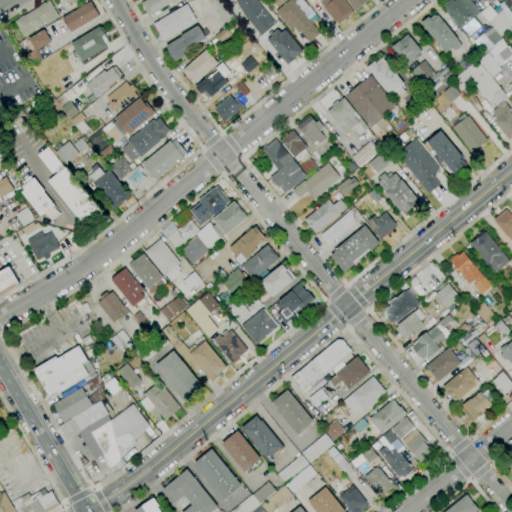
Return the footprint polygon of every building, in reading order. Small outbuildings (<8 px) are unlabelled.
[(176,0),(148,16),(141,4),(147,0),(176,0)] [(224,0),(234,18),(223,25),(208,0),(224,0)] [(256,0),(259,4),(275,23),(261,35),(244,15),(235,0),(256,0)] [(309,42),(300,32),(299,33),(294,28),(291,30),(276,11),(289,0),(291,0),(297,6),(298,5),(300,7),(299,8),(302,12),(303,11),(305,14),(304,15),(320,33),(309,42)] [(338,24),(336,22),(336,23),(323,8),(324,7),(320,2),(321,2),(319,0),(344,0),(352,9),(351,10),(353,12),(338,24)] [(367,0),(355,11),(345,0),(367,0)] [(469,38),(445,9),(443,6),(449,0),(452,0),(454,2),(456,0),(470,0),(480,12),(475,17),(483,26),(469,38)] [(24,37),(14,21),(19,19),(18,18),(23,15),(24,16),(40,6),(39,5),(44,2),(45,3),(49,1),(59,16),(24,37)] [(71,33),(62,18),(90,2),(99,16),(71,33)] [(494,9),(502,2),(506,6),(497,13),(494,9)] [(162,42),(158,35),(159,34),(153,24),(186,4),(196,21),(192,23),(193,23),(162,42)] [(498,15),(489,22),(481,12),(489,4),(498,15)] [(489,21),(503,10),(511,22),(511,32),(503,39),(489,21)] [(438,15),(443,21),(458,40),(458,41),(462,46),(454,52),(452,48),(445,54),(421,23),(429,17),(430,18),(433,15),(438,15)] [(83,61),(71,44),(99,26),(101,28),(102,27),(106,32),(104,33),(110,43),(106,45),(107,46),(83,61)] [(175,62),(165,46),(181,37),(181,36),(198,26),(201,31),(206,29),(210,36),(196,44),(197,47),(191,50),(192,52),(175,62)] [(484,53),(474,41),(492,27),(501,39),(484,53)] [(221,43),(215,36),(225,28),(230,34),(221,43)] [(287,65),(267,40),(272,35),(270,36),(268,33),(271,30),(273,32),(277,29),(280,33),(285,29),(303,51),(295,58),(295,59),(287,65)] [(31,66),(25,56),(35,50),(28,39),(44,30),(52,42),(37,51),(42,59),(31,66)] [(408,66),(406,64),(406,65),(392,47),(408,34),(422,51),(415,57),(417,59),(408,66)] [(511,54),(498,66),(488,52),(502,41),(511,52),(511,54)] [(193,85),(181,71),(206,49),(218,63),(193,85)] [(248,74),(239,65),(249,56),(258,65),(248,74)] [(397,99),(393,94),(390,96),(367,67),(375,61),(376,63),(382,58),(389,66),(390,65),(397,74),(396,75),(404,85),(401,87),(405,92),(397,99)] [(436,93),(433,90),(428,93),(415,78),(410,72),(424,60),(435,74),(437,72),(438,73),(446,67),(455,77),(436,93)] [(511,136),(508,140),(493,122),(494,121),(492,119),(494,117),(492,114),(494,113),(492,111),(497,108),(496,106),(497,106),(494,103),(491,105),(488,101),(488,102),(472,82),(465,88),(483,110),(479,113),(462,92),(461,92),(452,80),(477,60),(507,97),(505,99),(506,100),(504,101),(511,111),(510,113),(511,115),(511,136)] [(208,99),(204,94),(201,96),(194,88),(206,77),(211,74),(212,75),(217,71),(215,69),(222,63),(231,73),(224,78),(227,82),(208,99)] [(415,88),(399,68),(403,64),(419,84),(415,88)] [(96,98),(86,85),(104,70),(106,72),(112,67),(113,68),(115,66),(122,75),(119,77),(120,78),(96,98)] [(381,131),(375,124),(370,128),(344,97),(370,75),(396,107),(383,117),(389,124),(381,131)] [(111,113),(105,105),(110,102),(106,97),(126,82),(129,86),(132,84),(136,90),(134,92),(138,97),(118,112),(116,109),(111,113)] [(244,97),(235,87),(240,82),(249,92),(244,97)] [(417,109),(409,99),(419,91),(422,95),(425,92),(430,99),(417,109)] [(70,119),(55,101),(64,92),(72,101),(71,102),(79,112),(70,119)] [(34,108),(31,103),(41,95),(45,100),(34,108)] [(224,123),(213,109),(230,96),(234,101),(237,98),(244,106),(224,123)] [(123,136),(112,123),(117,120),(115,118),(139,98),(144,104),(146,102),(155,113),(129,135),(127,133),(123,136)] [(368,139),(362,132),(358,136),(356,132),(353,135),(351,133),(347,136),(345,133),(345,134),(338,126),(327,112),(332,107),(331,105),(337,100),(338,102),(344,98),(369,128),(367,129),(372,135),(368,139)] [(82,134),(70,120),(80,112),(85,118),(83,120),(89,128),(82,134)] [(471,153),(452,128),(460,122),(457,118),(464,113),(467,117),(468,116),(487,141),(471,153)] [(312,145),(296,124),(308,115),(315,123),(318,120),(323,127),(319,130),(326,139),(319,144),(317,141),(312,145)] [(132,161),(121,149),(128,143),(126,141),(153,120),(154,121),(159,118),(169,131),(165,135),(167,137),(141,158),(138,156),(132,161)] [(316,167),(306,175),(298,166),(302,163),(300,160),(298,162),(280,141),(285,137),(283,135),(286,132),(288,134),(292,130),(307,148),(305,149),(311,156),(309,158),(316,167)] [(454,174),(427,142),(441,131),(467,165),(454,174)] [(81,153),(73,144),(81,137),(89,146),(81,153)] [(155,181),(141,163),(144,160),(144,161),(170,140),(171,142),(175,139),(186,153),(183,156),(184,158),(155,181)] [(285,194),(279,187),(278,188),(276,186),(275,187),(271,182),(272,181),(270,178),(279,171),(271,161),(270,162),(262,151),(261,148),(265,145),(266,146),(275,139),(306,177),(288,192),(288,191),(285,194)] [(360,168),(351,157),(373,139),(375,142),(373,144),(379,152),(360,168)] [(428,194),(396,155),(415,139),(439,169),(434,173),(436,175),(434,176),(440,184),(428,194)] [(66,165),(55,152),(57,151),(54,147),(59,143),(62,147),(68,141),(79,154),(66,165)] [(104,159),(99,153),(109,144),(115,150),(104,159)] [(87,230),(48,182),(57,174),(55,172),(52,174),(37,156),(47,147),(64,168),(65,167),(105,216),(87,230)] [(376,173),(368,163),(380,153),(388,163),(376,173)] [(120,180),(110,168),(122,158),(132,170),(120,180)] [(313,200),(305,191),(297,198),(291,191),(304,180),(305,182),(327,163),(340,178),(313,200)] [(351,173),(346,168),(352,163),(357,168),(351,173)] [(113,210),(92,183),(93,182),(89,176),(93,172),(90,168),(96,164),(104,174),(109,170),(130,197),(113,210)] [(129,192),(120,181),(139,165),(143,170),(140,173),(145,178),(129,192)] [(406,214),(404,211),(402,213),(385,193),(386,192),(377,182),(382,179),(380,177),(384,173),(386,175),(390,172),(393,175),(395,173),(417,199),(414,202),(416,205),(406,214)] [(373,185),(368,180),(374,174),(379,180),(373,185)] [(0,195),(12,190),(6,177),(0,179),(0,195)] [(52,222),(45,213),(41,217),(21,193),(23,191),(21,188),(24,186),(21,183),(29,177),(32,180),(34,178),(45,192),(43,193),(61,215),(52,222)] [(344,196),(337,187),(348,178),(350,181),(353,178),(358,184),(352,189),(355,191),(350,195),(348,192),(344,196)] [(200,226),(192,216),(193,215),(190,211),(200,203),(198,200),(214,188),(217,186),(230,201),(227,203),(228,204),(200,226)] [(375,203),(367,194),(373,189),(381,198),(375,203)] [(315,234),(303,221),(329,200),(333,205),(338,201),(333,196),(338,192),(342,197),(340,199),(347,208),(315,234)] [(220,237),(213,228),(217,225),(212,220),(234,201),(248,217),(226,236),(224,234),(220,237)] [(23,227),(15,214),(26,207),(34,220),(23,227)] [(176,249),(166,238),(167,238),(161,230),(171,222),(177,229),(179,227),(173,219),(185,209),(189,213),(190,219),(199,230),(176,249)] [(511,241),(506,235),(506,236),(493,220),(506,209),(511,216),(511,241)] [(329,245),(320,235),(350,210),(355,223),(329,245)] [(380,239),(366,221),(374,215),(376,219),(386,212),(397,226),(391,231),(393,232),(389,236),(387,234),(380,239)] [(26,235),(21,228),(33,222),(37,229),(26,235)] [(240,265),(234,259),(237,257),(229,248),(253,228),(255,226),(266,238),(256,247),(258,249),(240,265)] [(344,273),(331,256),(335,253),(334,251),(365,226),(379,244),(370,251),(368,249),(351,263),(353,265),(344,273)] [(38,261),(26,240),(41,231),(44,236),(51,232),(60,247),(38,261)] [(496,273),(494,270),(493,271),(488,266),(470,245),(476,240),(474,238),(482,231),(484,233),(485,232),(507,258),(507,259),(509,261),(496,273)] [(192,264),(180,251),(197,237),(208,250),(192,264)] [(171,282),(165,275),(164,276),(145,252),(160,239),(180,263),(175,267),(181,273),(171,282)] [(252,280),(241,266),(267,245),(279,259),(252,280)] [(481,295),(473,285),(475,283),(474,281),(469,285),(449,260),(456,254),(458,256),(463,252),(483,277),(484,277),(492,286),(481,295)] [(153,294),(149,289),(147,290),(128,267),(143,254),(163,278),(161,279),(165,284),(153,294)] [(261,304),(254,295),(264,287),(260,282),(282,264),(286,270),(288,268),(296,277),(292,281),(293,282),(272,299),(271,297),(263,304),(261,304)] [(0,271),(9,266),(19,282),(17,284),(18,285),(0,295),(0,271)] [(135,309),(133,307),(132,308),(110,279),(124,268),(135,282),(136,281),(144,290),(140,293),(145,298),(137,305),(138,307),(135,309)] [(231,293),(247,280),(237,268),(221,281),(231,293)] [(188,289),(182,281),(194,272),(203,283),(196,289),(193,285),(188,289)] [(285,324),(277,314),(281,311),(276,304),(279,302),(278,301),(293,290),(292,289),(300,283),(306,292),(307,291),(314,299),(303,307),(301,304),(301,305),(303,306),(300,309),(298,307),(292,312),(295,315),(285,324)] [(446,308),(434,295),(447,283),(459,297),(446,308)] [(393,326),(382,312),(390,305),(389,304),(404,291),(405,292),(410,288),(413,292),(411,294),(420,304),(417,306),(418,306),(393,326)] [(113,323),(98,302),(101,300),(99,298),(107,292),(109,294),(113,291),(124,306),(130,313),(125,317),(123,315),(113,323)] [(210,313),(199,300),(208,292),(220,305),(210,313)] [(485,323),(474,309),(483,302),(482,299),(487,295),(493,303),(487,307),(494,316),(485,323)] [(238,323),(226,308),(238,299),(249,313),(238,323)] [(81,314),(74,303),(78,300),(81,305),(86,302),(91,310),(84,314),(84,312),(81,314)] [(168,321),(160,310),(172,301),(180,311),(173,316),(174,317),(168,321)] [(256,345),(241,326),(262,308),(263,309),(264,309),(278,325),(276,327),(277,328),(267,336),(256,345)] [(405,340),(395,329),(397,328),(396,327),(413,312),(414,313),(419,309),(422,313),(419,315),(422,319),(420,321),(424,325),(415,333),(415,332),(405,340)] [(150,335),(134,316),(139,311),(155,331),(150,335)] [(422,359),(421,358),(420,358),(412,348),(418,343),(416,340),(436,325),(436,326),(439,324),(438,323),(448,315),(452,320),(442,328),(443,328),(445,327),(450,335),(446,338),(445,338),(439,342),(442,347),(428,358),(426,356),(422,359)] [(511,323),(510,321),(506,325),(502,320),(508,315),(511,320),(511,323)] [(504,335),(501,332),(499,334),(493,327),(496,324),(495,324),(500,320),(509,331),(504,335)] [(461,337),(456,330),(465,323),(470,330),(461,337)] [(213,381),(202,368),(196,372),(162,331),(168,325),(182,343),(183,342),(188,349),(194,344),(195,345),(201,340),(203,342),(205,341),(227,367),(219,374),(220,375),(213,381)] [(120,349),(111,339),(122,330),(131,340),(120,349)] [(233,365),(213,339),(220,334),(222,337),(231,330),(248,351),(239,357),(241,359),(233,365)] [(145,362),(137,352),(161,332),(169,342),(145,362)] [(481,344),(477,338),(483,333),(487,339),(481,344)] [(85,345),(82,339),(89,335),(93,341),(85,345)] [(473,360),(464,350),(467,347),(466,346),(475,338),(485,350),(473,360)] [(110,348),(106,344),(111,340),(115,344),(110,348)] [(304,394),(291,378),(337,340),(342,340),(352,352),(311,386),(312,387),(304,394)] [(511,365),(506,359),(504,361),(500,355),(502,353),(499,350),(506,343),(507,345),(511,341),(511,342),(511,365)] [(125,353),(121,349),(128,343),(131,347),(125,353)] [(50,398),(35,372),(36,371),(34,369),(56,356),(57,358),(79,346),(88,361),(83,365),(89,361),(95,372),(90,375),(90,374),(50,398)] [(438,382),(426,366),(448,348),(461,363),(438,382)] [(188,402),(182,399),(180,397),(162,375),(157,369),(159,368),(156,365),(174,351),(205,388),(188,402)] [(348,390),(341,382),(334,388),(329,381),(337,375),(336,374),(357,356),(370,372),(348,390)] [(131,389),(140,380),(125,363),(116,372),(131,389)] [(454,403),(442,387),(467,367),(470,371),(476,366),(483,376),(479,379),(480,381),(475,384),(476,385),(454,403)] [(511,387),(503,395),(491,381),(497,377),(496,376),(502,372),(511,383),(511,387)] [(353,418),(348,411),(349,409),(342,401),(373,376),(385,392),(353,418)] [(166,420),(155,407),(148,412),(139,402),(147,396),(144,393),(155,385),(160,391),(164,388),(180,408),(166,420)] [(64,422),(53,404),(82,387),(93,404),(64,422)] [(316,408),(308,398),(321,389),(328,398),(316,408)] [(298,436),(277,410),(278,410),(272,403),(287,390),(313,422),(300,433),(301,434),(298,436)] [(471,422),(460,408),(479,392),(483,396),(484,395),(492,405),(482,413),(471,422)] [(381,435),(378,431),(376,432),(370,426),(372,424),(368,419),(372,417),(369,413),(377,406),(380,410),(393,399),(399,407),(401,406),(407,414),(381,435)] [(80,431),(72,418),(100,401),(108,414),(80,431)] [(88,427),(88,426),(108,415),(110,420),(133,404),(149,426),(135,440),(137,443),(121,457),(125,464),(118,469),(115,465),(110,468),(103,455),(95,460),(79,432),(88,427)] [(268,460),(242,428),(257,416),(261,421),(262,420),(285,447),(280,451),(280,450),(268,460)] [(399,438),(392,428),(406,417),(414,427),(411,430),(411,431),(409,433),(408,432),(399,438)] [(359,433),(353,426),(363,418),(369,425),(359,433)] [(333,441),(323,430),(335,420),(345,431),(333,441)] [(420,464),(402,441),(416,429),(426,442),(425,444),(433,454),(420,464)] [(222,444),(238,430),(261,459),(245,472),(222,444)] [(403,479),(401,476),(398,479),(378,452),(384,447),(378,439),(389,430),(396,440),(397,439),(404,448),(399,452),(414,470),(403,479)] [(309,463),(301,453),(325,433),(333,444),(309,463)] [(375,451),(371,446),(376,441),(381,446),(375,451)] [(368,464),(364,458),(362,459),(360,456),(369,447),(377,457),(368,464)] [(224,499),(219,493),(218,494),(199,471),(200,470),(195,463),(212,449),(242,485),(224,499)] [(332,459),(339,454),(354,471),(347,477),(332,459)] [(285,483),(277,474),(301,455),(309,464),(285,483)] [(293,494),(286,484),(309,465),(317,474),(293,494)] [(381,497),(365,477),(372,471),(372,469),(374,468),(375,469),(377,467),(379,469),(380,468),(394,486),(381,497)] [(212,511),(184,511),(193,505),(186,496),(181,500),(180,498),(174,503),(162,490),(187,469),(218,507),(212,511)] [(260,504),(253,495),(269,482),(276,490),(260,504)] [(358,511),(349,511),(338,497),(347,490),(344,486),(347,484),(350,487),(353,485),(369,506),(361,511),(360,511),(358,511)] [(272,511),(266,511),(261,505),(284,485),(293,495),(272,511)] [(316,511),(310,504),(311,503),(309,500),(327,487),(346,511),(316,511)] [(0,511),(0,494),(4,491),(11,503),(20,497),(23,501),(44,488),(48,493),(51,491),(60,505),(48,511),(0,511)] [(475,511),(444,511),(466,494),(479,509),(475,511)] [(251,511),(230,511),(252,495),(260,505),(251,511)] [(134,511),(155,497),(160,506),(158,507),(161,511),(134,511)]
